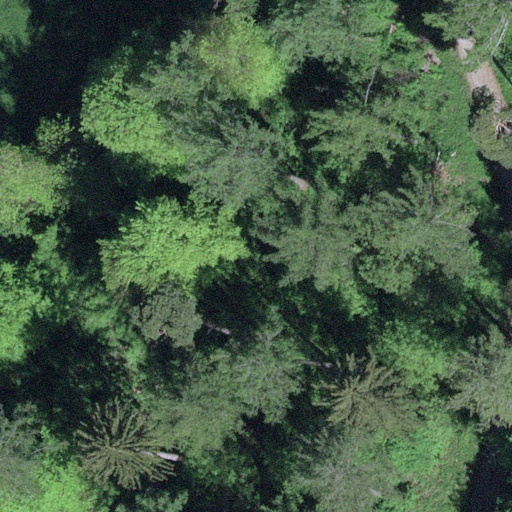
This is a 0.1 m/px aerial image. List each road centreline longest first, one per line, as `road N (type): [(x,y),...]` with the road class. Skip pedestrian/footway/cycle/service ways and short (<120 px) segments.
road 1 (track): [(463,0),(494,78),(511,225)]
road 2 (track): [(511,390),(478,511)]
